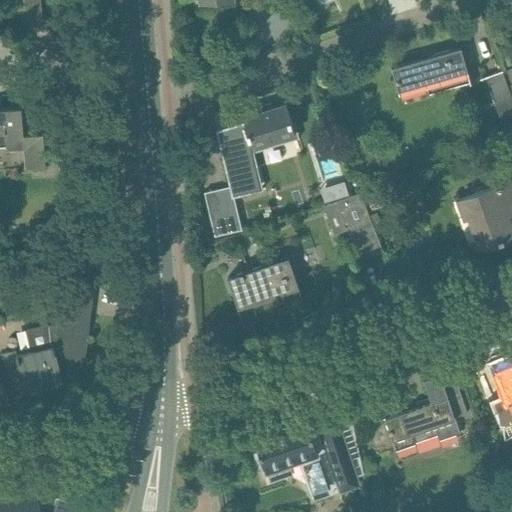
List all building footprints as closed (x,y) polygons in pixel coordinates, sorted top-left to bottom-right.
[(391,67),(397,88),(418,82),(423,96),(471,83),(461,47),(391,67)] [(511,97),(502,70),(487,76),(492,89),(490,90),(493,100),(496,99),(501,114),(511,109),(511,97)] [(233,125),(216,130),(230,185),(232,196),(234,196),(257,190),(252,171),(245,145),(252,143),(253,145),(295,132),(292,122),(286,105),(272,109),(271,103),(233,114),(236,124),(233,125)] [(0,145),(4,145),(5,149),(24,148),(25,169),(45,168),(43,134),(23,135),(21,106),(0,107),(0,145)] [(496,187),(457,201),(463,218),(470,215),(481,247),(498,241),(499,242),(504,240),(503,239),(511,235),(511,231),(506,214),(502,204),(511,200),(511,179),(495,185),(496,187)] [(344,181),(335,184),(339,197),(348,194),(344,181)] [(359,260),(383,251),(360,190),(336,199),(359,260)] [(239,216),(211,222),(215,236),(242,229),(239,216)] [(299,287),(289,256),(228,277),(233,292),(240,290),(249,317),(272,308),(271,305),(298,296),(295,288),(299,287)] [(75,363),(76,357),(85,358),(85,357),(84,356),(92,289),(93,290),(93,288),(64,285),(60,313),(69,314),(66,342),(54,345),(48,323),(27,328),(32,349),(17,353),(17,349),(2,353),(10,390),(24,386),(24,391),(26,390),(25,386),(59,378),(60,382),(62,382),(60,375),(66,372),(71,368),(75,363)] [(511,353),(487,363),(500,393),(489,397),(500,424),(511,418),(511,353)] [(467,412),(456,380),(443,384),(440,373),(423,379),(431,401),(385,417),(396,449),(416,442),(415,441),(437,434),(439,439),(460,432),(454,417),(467,412)] [(255,453),(260,470),(264,468),(265,470),(267,470),(270,480),(291,473),(288,463),(317,453),(331,494),(358,484),(336,419),(318,425),(318,426),(310,429),(306,418),(254,436),(259,452),(255,453)] [(75,511),(78,503),(55,496),(53,504),(48,503),(42,502),(37,504),(34,488),(10,494),(9,490),(0,492),(0,511),(75,511)]
